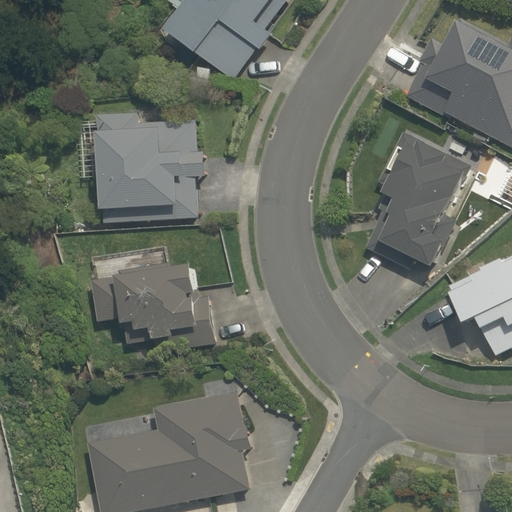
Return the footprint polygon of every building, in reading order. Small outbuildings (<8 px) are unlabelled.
[(280,0),(211,0),(179,50),(236,87),(260,52),(266,56),(276,41),(260,31),(280,0)] [(466,26),(453,53),(439,45),(412,100),(511,148),(511,48),(511,49),(466,26)] [(193,128),(107,130),(109,220),(202,217),(201,181),(214,180),(213,151),(194,152),(193,128)] [(476,172),(407,141),(384,192),(394,197),(367,255),(440,287),(458,247),(445,241),(476,172)] [(511,352),(511,263),(452,290),(474,339),(487,333),(498,359),(511,352)] [(125,286),(96,288),(99,328),(112,327),(112,334),(129,333),(130,351),(164,349),(164,351),(216,348),(213,304),(203,304),(201,278),(175,280),(175,273),(124,276),(125,286)] [(244,399),(158,415),(162,436),(93,449),(104,511),(147,511),(255,492),(248,453),(254,452),(244,399)]
